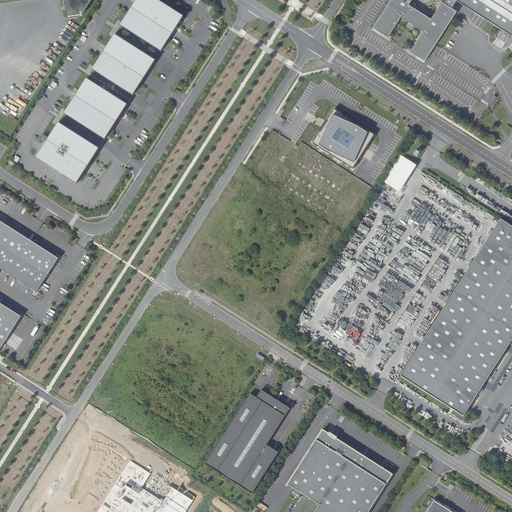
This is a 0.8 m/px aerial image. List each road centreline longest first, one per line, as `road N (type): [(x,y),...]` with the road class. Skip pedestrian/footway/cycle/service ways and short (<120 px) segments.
road 1 (unclassified): [(511,500),(161,277)]
road 2 (unclassified): [(0,173),(86,227),(105,227),(252,4)]
road 3 (unclassified): [(161,277),(311,43)]
road 4 (unclassified): [(12,511),(161,277)]
road 5 (unclassified): [(311,43),(511,171)]
